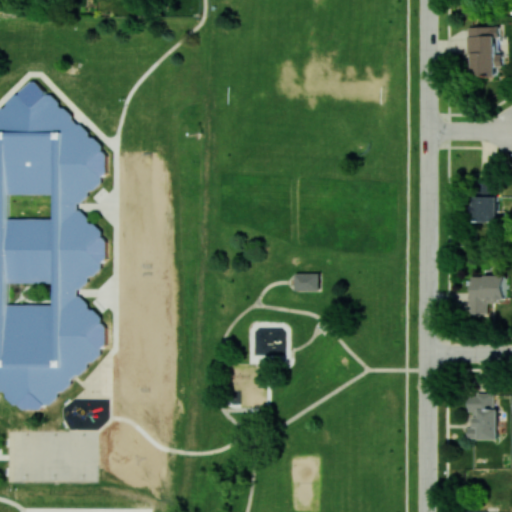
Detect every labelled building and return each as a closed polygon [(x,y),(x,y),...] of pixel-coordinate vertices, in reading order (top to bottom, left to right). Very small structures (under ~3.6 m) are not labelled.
[(469,26),(470,52),(474,51),(475,75),(499,74),(498,65),(504,65),(504,53),(500,53),(499,25),(469,26)] [(1,76),(0,76),(0,101),(13,88),(1,76)] [(0,386),(18,404),(25,404),(39,390),(50,401),(57,401),(103,354),(103,347),(93,338),(106,324),(106,317),(82,294),(107,268),(107,261),(96,251),(109,238),(109,231),(86,208),(110,183),(110,174),(99,163),(108,153),(108,147),(56,96),(50,96),(41,105),(37,105),(25,94),(19,94),(0,113),(0,386)] [(498,220),(499,179),(476,179),(475,220),(498,220)] [(302,272),(301,290),(326,291),(326,272),(302,272)] [(489,312),(489,300),(506,300),(506,275),(472,275),(472,312),(489,312)] [(471,392),(470,411),(472,411),(471,438),(499,439),(499,408),(495,408),(495,393),(471,392)]
